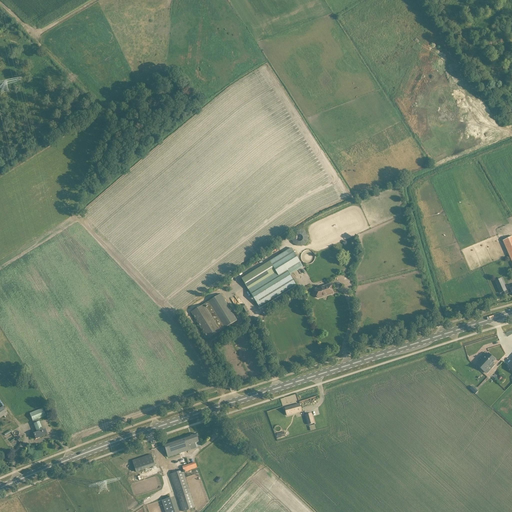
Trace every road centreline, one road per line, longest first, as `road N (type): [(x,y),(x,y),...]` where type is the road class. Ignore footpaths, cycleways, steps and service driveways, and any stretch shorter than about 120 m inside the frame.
road 1 (primary): [(0,488),(139,433),(511,311)]
road 2 (track): [(0,169),(166,65)]
road 3 (track): [(310,511),(259,465),(210,511)]
